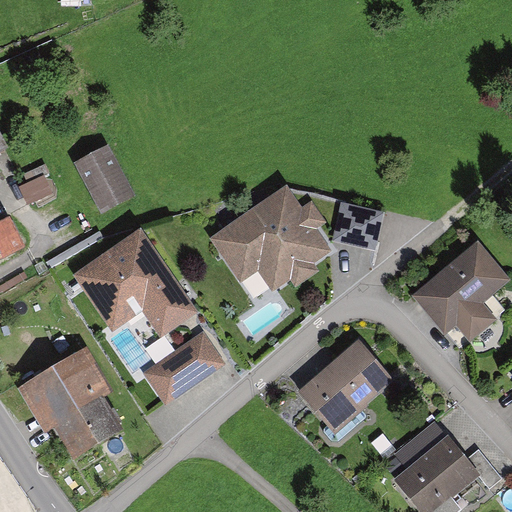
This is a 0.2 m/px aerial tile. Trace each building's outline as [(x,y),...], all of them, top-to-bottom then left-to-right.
[(0,133),(0,155),(9,151),(0,133)] [(137,201),(109,148),(75,167),(102,219),(137,201)] [(302,211),(288,189),(210,242),(242,286),(259,275),(273,295),(292,283),(297,290),(320,274),(315,267),(333,255),(317,232),(327,226),(313,205),(302,211)] [(385,218),(342,207),(334,244),(377,255),(385,218)] [(0,267),(3,265),(3,264),(26,252),(10,222),(0,227),(0,267)] [(199,316),(141,233),(74,279),(113,336),(143,315),(162,342),(199,316)] [(511,284),(479,246),(412,301),(446,340),(458,330),(470,345),(498,323),(485,307),(511,284)] [(204,334),(144,376),(166,409),(227,367),(204,334)] [(393,383),(359,344),(299,396),(336,438),(393,383)] [(113,398),(88,351),(19,393),(44,438),(55,433),(74,465),(125,435),(105,403),(113,398)] [(467,462),(450,439),(394,484),(417,511),(461,511),(454,502),(481,479),(491,491),(503,481),(480,452),(467,462)]
